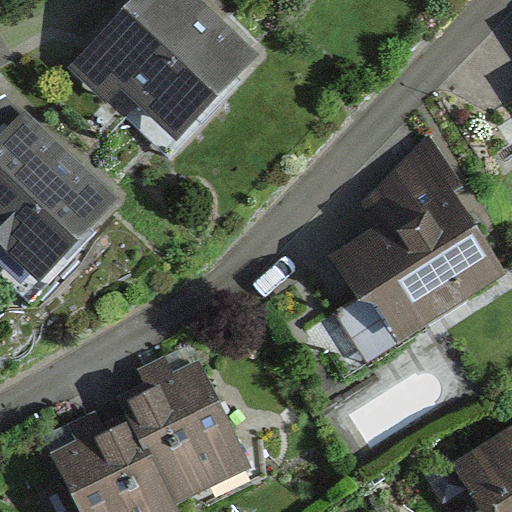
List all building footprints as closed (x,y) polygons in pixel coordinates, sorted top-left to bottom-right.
[(130,0),(81,49),(86,54),(73,67),(106,100),(119,87),(175,143),(258,61),(198,0),(130,0)] [(31,113),(26,117),(6,97),(0,100),(0,242),(43,285),(123,205),(31,113)] [(466,188),(431,136),(363,206),(379,230),(327,264),(353,303),(337,314),(369,364),(508,275),(484,237),(457,194),(466,188)] [(148,433),(177,488),(249,451),(191,340),(162,355),(168,366),(120,391),(129,408),(143,435),(148,433)] [(143,435),(129,408),(96,425),(89,412),(66,424),(71,435),(57,443),(92,511),(167,511),(185,503),(177,488),(148,433),(143,435)] [(480,511),(511,511),(511,425),(451,465),(480,511)]
